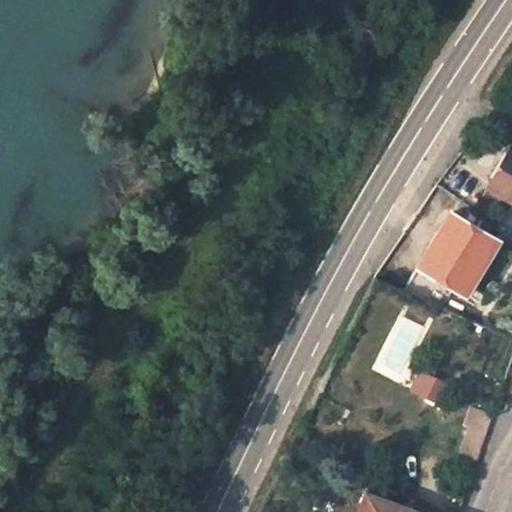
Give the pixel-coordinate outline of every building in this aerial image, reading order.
[(511,197),(511,150),(491,184),(511,197)] [(420,266),(467,295),(500,241),(452,212),(420,266)] [(417,271),(405,290),(439,305),(449,290),(417,271)] [(420,367),(409,391),(438,404),(449,381),(420,367)] [(472,406),(457,451),(478,458),(493,413),(472,406)] [(384,511),(388,502),(367,494),(359,511),(384,511)] [(416,511),(388,502),(384,511),(416,511)]
